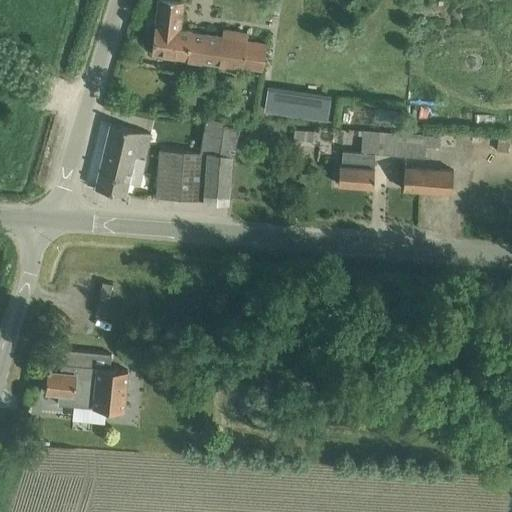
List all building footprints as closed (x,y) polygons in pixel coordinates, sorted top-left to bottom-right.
[(157,2),(149,53),(254,69),(261,70),(265,43),(258,42),(244,40),(244,34),(221,30),(220,36),(177,30),(181,6),(157,2)] [(198,152),(157,149),(154,196),(229,202),(235,125),(221,124),(222,120),(205,117),(198,152)] [(137,183),(148,133),(109,124),(95,186),(123,192),(126,180),(137,183)] [(293,128),(292,139),(312,141),(313,130),(293,128)] [(360,131),(358,152),(372,153),(422,157),(423,147),(430,147),(431,136),(360,131)] [(370,187),(372,154),(372,153),(358,152),(339,151),(338,166),(336,165),(335,184),(370,187)] [(449,170),(401,165),(399,189),(447,193),(449,170)] [(60,363),(59,371),(46,369),(44,391),(57,392),(56,403),(73,404),(73,400),(92,401),(92,406),(123,409),(126,369),(108,367),(110,352),(61,348),(60,363)]
